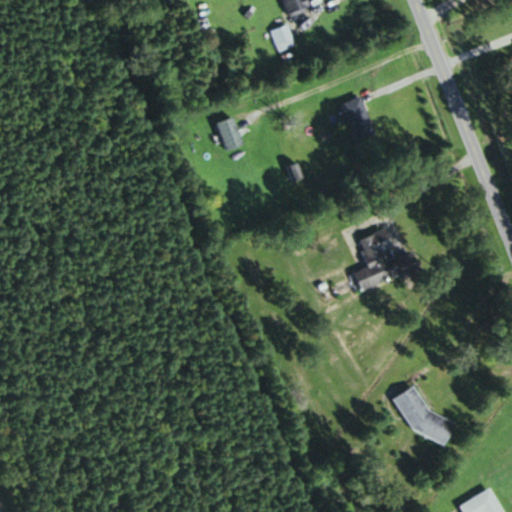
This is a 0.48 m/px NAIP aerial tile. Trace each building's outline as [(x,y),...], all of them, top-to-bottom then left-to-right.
[(274,0),(280,15),(300,8),(297,0),(274,0)] [(289,47),(281,25),(266,30),(273,52),(289,47)] [(348,140),(367,133),(354,96),(334,103),(348,140)] [(361,268),(346,272),(351,289),(411,271),(406,252),(380,260),(377,251),(385,248),(379,229),(352,238),(361,268)] [(506,511),(494,487),(461,504),(464,511),(506,511)]
